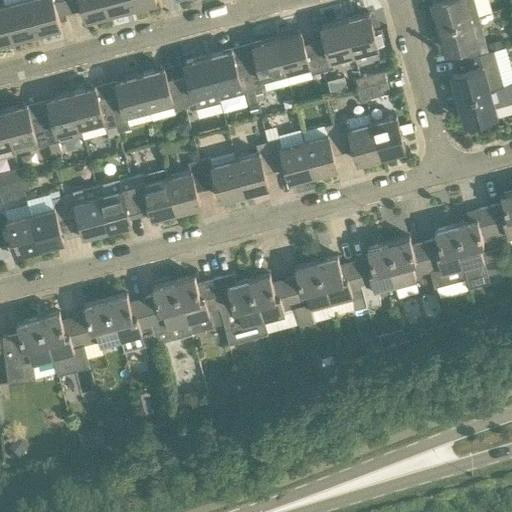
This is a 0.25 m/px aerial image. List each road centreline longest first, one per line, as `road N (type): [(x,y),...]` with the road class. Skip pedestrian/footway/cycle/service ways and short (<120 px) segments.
road 1 (residential): [(0,296),(449,173)]
road 2 (residential): [(0,78),(280,0)]
road 3 (tertiary): [(511,414),(269,511)]
road 4 (tertiary): [(288,511),(511,452)]
road 5 (residential): [(449,173),(402,0)]
